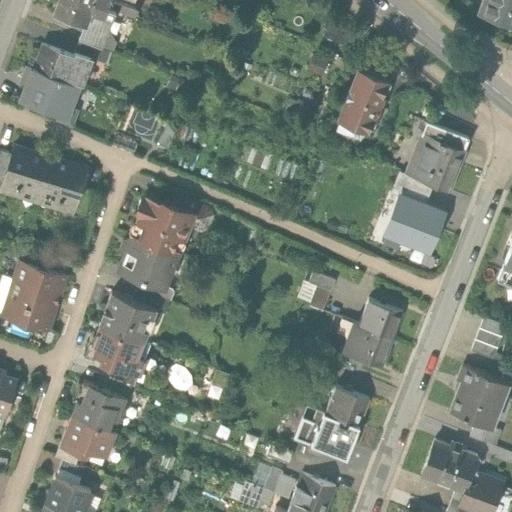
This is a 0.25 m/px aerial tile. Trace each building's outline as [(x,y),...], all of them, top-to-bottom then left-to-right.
[(79,0),(58,0),(53,13),(79,23),(86,26),(109,35),(110,31),(117,14),(79,0)] [(79,0),(117,14),(138,22),(142,12),(111,0),(110,0),(79,0)] [(511,0),(479,0),(473,18),(511,31),(511,0)] [(109,35),(86,26),(82,38),(115,51),(117,44),(110,31),(109,35)] [(37,59),(33,69),(87,89),(97,62),(43,43),(37,59)] [(326,61),(314,56),(308,71),(320,76),(326,61)] [(292,68),(289,76),(297,79),(300,71),(292,68)] [(87,89),(33,69),(29,78),(24,90),(78,110),(87,89)] [(361,72),(341,125),(374,137),(394,84),(369,75),(361,72)] [(304,105),(290,99),(285,110),(300,116),(304,105)] [(160,117),(145,110),(135,135),(151,141),(160,117)] [(425,130),(408,173),(429,182),(452,191),(465,161),(470,148),(425,130)] [(12,146),(0,183),(0,184),(37,196),(53,145),(35,139),(16,133),(12,146)] [(0,183),(12,146),(0,142),(0,183)] [(53,145),(37,196),(74,208),(82,182),(90,157),(72,151),(53,145)] [(429,182),(408,173),(402,189),(423,198),(429,182)] [(82,182),(74,208),(86,212),(95,186),(82,182)] [(138,205),(130,228),(181,247),(190,222),(201,227),(209,224),(215,210),(212,203),(199,198),(196,206),(177,200),(145,188),(138,205)] [(428,241),(442,206),(423,198),(402,189),(387,224),(428,241)] [(196,206),(199,198),(180,192),(177,200),(196,206)] [(124,245),(117,265),(141,273),(169,283),(181,247),(130,228),(124,245)] [(511,240),(499,278),(511,282),(511,240)] [(19,245),(16,256),(41,264),(45,253),(19,245)] [(16,256),(0,306),(0,311),(49,327),(57,304),(67,272),(41,264),(16,256)] [(336,278),(314,269),(310,279),(320,283),(332,288),(336,278)] [(169,283),(141,273),(133,295),(158,304),(166,307),(175,286),(169,283)] [(313,299),(326,304),(332,288),(320,283),(313,299)] [(112,286),(100,317),(145,335),(158,304),(133,295),(128,293),(112,286)] [(371,293),(361,317),(393,330),(402,306),(383,298),(371,293)] [(485,314),(472,348),(493,355),(506,322),(485,314)] [(355,315),(342,348),(359,354),(380,362),(393,330),(361,317),(355,315)] [(96,341),(93,349),(105,353),(103,358),(113,362),(139,372),(142,373),(148,357),(138,353),(145,335),(100,317),(99,319),(104,321),(101,327),(97,325),(93,336),(97,338),(96,341)] [(306,347),(328,355),(336,359),(341,347),(311,335),(306,347)] [(303,345),(286,340),(282,351),(299,357),(303,345)] [(323,367),(328,355),(306,347),(302,358),(323,367)] [(0,359),(0,414),(6,416),(23,368),(4,361),(0,359)] [(139,372),(113,362),(108,374),(130,382),(134,384),(139,372)] [(457,380),(447,407),(474,417),(488,422),(504,377),(462,362),(457,375),(459,376),(457,380)] [(229,373),(215,367),(209,382),(224,388),(229,373)] [(126,394),(130,382),(108,374),(104,386),(126,394)] [(326,406),(360,419),(371,390),(351,383),(337,377),(326,406)] [(83,379),(72,411),(115,427),(126,394),(104,386),(90,381),(83,379)] [(317,412),(304,407),(294,432),(313,439),(326,406),(320,403),(317,412)] [(326,406),(313,439),(331,446),(347,453),(360,419),(326,406)] [(67,425),(60,442),(80,449),(87,452),(89,446),(105,452),(115,427),(72,411),(67,425)] [(488,422),(474,417),(468,432),(495,443),(501,427),(488,422)] [(432,437),(418,473),(462,490),(468,475),(476,454),(453,445),(432,437)] [(290,461),(295,449),(269,439),(264,451),(290,461)] [(80,449),(60,442),(56,453),(76,460),(80,449)] [(271,466),(264,484),(290,494),(297,476),(271,466)] [(296,495),(330,507),(339,482),(319,475),(306,470),(296,495)] [(48,493),(45,501),(74,511),(86,511),(96,488),(56,473),(48,493)] [(462,490),(454,507),(465,511),(486,511),(497,486),(468,475),(462,490)] [(152,481),(140,477),(136,486),(149,491),(152,481)] [(276,490),(246,479),(238,501),(257,508),(260,500),(270,504),(276,490)] [(154,486),(152,492),(165,497),(168,490),(154,486)] [(462,490),(453,487),(444,508),(454,511),(465,511),(454,507),(462,490)] [(327,511),(330,507),(296,495),(292,507),(276,501),(272,511),(327,511)] [(42,508),(40,511),(74,511),(45,501),(42,508)]
